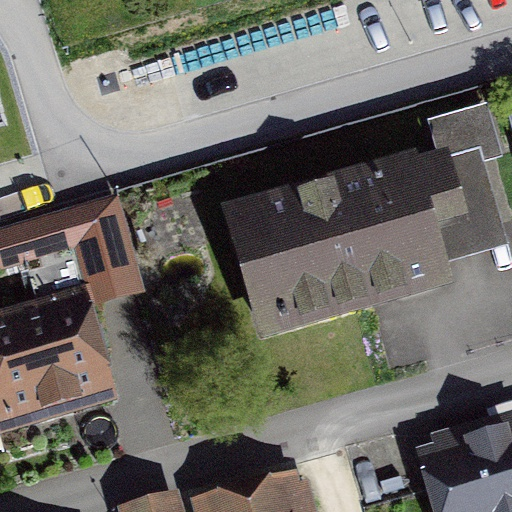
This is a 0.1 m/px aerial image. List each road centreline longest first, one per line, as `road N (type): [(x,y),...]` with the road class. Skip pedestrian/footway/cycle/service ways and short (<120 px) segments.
road 1 (residential): [(12,0),(60,132),(94,156),(511,41)]
road 2 (residential): [(511,369),(34,511)]
